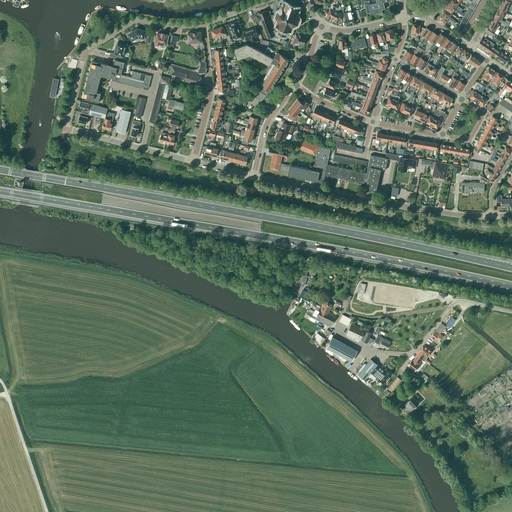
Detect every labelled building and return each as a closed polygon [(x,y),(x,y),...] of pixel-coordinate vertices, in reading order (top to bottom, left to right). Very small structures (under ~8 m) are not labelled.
[(368,0),(364,1),(367,13),(373,12),(373,15),(383,12),(382,9),(386,8),(385,3),(387,2),(387,0),(368,0)] [(455,0),(449,0),(448,2),(461,11),(463,9),(460,8),(457,5),(459,2),(455,0)] [(506,0),(503,0),(499,8),(506,12),(511,2),(506,0)] [(331,18),(332,19),(340,3),(338,1),(335,7),(332,6),(331,9),(330,8),(329,12),(326,10),(324,13),(327,15),(326,16),(327,17),(327,18),(329,19),(329,18),(330,18),(331,18)] [(461,11),(448,2),(444,8),(452,13),(454,10),(460,14),(461,11)] [(266,11),(274,36),(275,37),(275,38),(273,37),(273,39),(279,42),(281,36),(278,35),(278,33),(285,36),(287,31),(290,32),(292,28),(292,27),(297,25),(299,19),(297,15),(297,14),(299,8),(294,6),(294,5),(290,4),(290,5),(284,3),(282,9),(281,9),(277,11),(275,16),(270,14),(271,12),(270,11),(268,11),(266,11)] [(340,3),(332,19),(334,20),(335,21),(335,22),(336,22),(337,22),(338,22),(342,14),(338,12),(339,9),(340,10),(342,7),(340,6),(341,4),(340,3)] [(348,12),(350,22),(352,22),(356,21),(356,18),(359,17),(358,11),(352,12),(350,5),(348,6),(348,7),(349,9),(348,9),(349,12),(348,12)] [(499,8),(493,18),(500,22),(505,25),(507,26),(510,22),(506,20),(505,22),(501,20),(504,16),(506,12),(499,8)] [(440,14),(454,23),(455,21),(449,17),(451,14),(444,9),(440,14)] [(274,36),(266,11),(265,10),(262,12),(262,11),(258,13),(254,15),(257,22),(261,21),(265,33),(266,33),(268,38),(274,36)] [(457,29),(458,26),(454,23),(440,14),(437,19),(444,24),(446,21),(454,27),(452,30),(455,32),(457,29)] [(493,18),(491,23),(488,28),(495,32),(497,29),(501,31),(503,27),(499,25),(500,22),(493,18)] [(245,38),(243,32),(240,33),(236,21),(228,24),(233,39),(240,37),(241,39),(245,38)] [(418,33),(420,34),(422,27),(419,26),(419,25),(413,24),(412,29),(411,29),(410,36),(414,36),(414,32),(418,33)] [(217,28),(221,39),(226,37),(228,42),(231,41),(229,35),(227,36),(226,33),(224,29),(223,30),(222,26),(217,28)] [(422,27),(420,34),(424,37),(421,43),(423,44),(426,39),(432,31),(426,27),(425,29),(422,27)] [(218,40),(221,39),(217,28),(212,30),(213,33),(212,34),(213,38),(217,37),(218,40)] [(255,28),(243,32),(245,38),(246,40),(249,38),(251,43),(256,41),(254,37),(258,35),(257,32),(255,28)] [(145,33),(145,31),(137,29),(136,30),(128,34),(132,40),(135,39),(136,41),(138,41),(140,41),(141,39),(142,38),(143,38),(144,37),(146,38),(145,40),(150,41),(152,34),(147,33),(145,33)] [(394,44),(395,42),(393,34),(394,34),(393,30),(392,30),(385,31),(387,40),(391,39),(392,44),(394,44)] [(191,42),(198,42),(199,43),(200,43),(201,56),(197,56),(197,59),(198,59),(199,60),(199,61),(200,62),(200,63),(200,64),(200,65),(201,66),(198,72),(171,64),(168,74),(186,79),(185,80),(198,84),(201,77),(200,77),(201,73),(202,74),(203,74),(204,73),(205,73),(206,72),(206,71),(206,70),(206,69),(206,68),(205,67),(206,66),(206,65),(206,64),(206,63),(205,62),(204,62),(205,61),(205,60),(205,59),(205,58),(205,57),(205,56),(204,56),(204,55),(205,54),(205,53),(205,52),(205,51),(204,51),(204,50),(203,50),(204,49),(204,48),(204,47),(204,46),(204,45),(204,44),(203,45),(202,41),(201,41),(201,37),(201,36),(201,35),(200,32),(196,32),(196,31),(192,32),(192,33),(187,33),(188,43),(189,43),(189,42),(191,41),(191,42)] [(377,33),(378,40),(379,41),(382,41),(383,45),(387,44),(387,41),(385,41),(385,40),(386,40),(386,37),(384,37),(383,32),(377,33)] [(431,45),(434,41),(438,35),(433,32),(427,39),(432,42),(431,43),(430,43),(428,46),(425,51),(427,52),(431,45)] [(161,34),(160,34),(157,33),(156,36),(154,36),(153,41),(155,41),(155,43),(160,44),(160,45),(160,46),(161,46),(161,47),(162,47),(163,47),(164,47),(165,47),(165,46),(165,45),(166,45),(168,36),(164,35),(164,34),(161,33),(161,34)] [(291,38),(294,38),(293,43),(303,45),(304,40),(306,40),(306,37),(303,36),(303,34),(299,33),(298,34),(296,33),(292,35),(291,38)] [(435,42),(434,41),(431,45),(433,47),(435,43),(436,44),(437,42),(441,44),(446,37),(440,33),(436,40),(435,42)] [(375,43),(376,49),(377,52),(381,51),(380,48),(379,42),(379,41),(378,40),(376,40),(375,34),(369,35),(370,39),(367,40),(369,47),(372,46),(371,44),(375,43)] [(113,53),(111,52),(110,56),(122,59),(123,56),(124,56),(127,44),(126,44),(126,43),(121,36),(118,39),(119,41),(119,42),(118,42),(116,48),(115,47),(113,53)] [(353,50),(366,47),(364,39),(361,39),(361,38),(356,40),(356,41),(351,42),(353,50)] [(452,41),(447,38),(442,45),(441,46),(440,45),(436,51),(439,53),(444,46),(447,48),(452,41)] [(490,45),(488,43),(481,39),(477,45),(486,51),(491,45),(490,45)] [(348,55),(347,48),(346,48),(346,42),(345,42),(344,40),(339,40),(339,46),(338,46),(339,49),(343,48),(343,49),(342,50),(342,56),(348,55)] [(448,49),(453,52),(454,51),(458,45),(453,42),(448,49)] [(238,47),(234,49),(237,59),(249,54),(269,65),(271,61),(275,64),(254,96),(262,101),(269,90),(269,91),(289,60),(281,54),(280,55),(273,50),(268,46),(264,53),(247,43),(246,44),(238,47)] [(491,54),(495,48),(491,45),(486,51),(491,54)] [(218,50),(215,50),(216,61),(223,60),(226,59),(226,56),(223,56),(222,49),(225,49),(225,46),(217,46),(218,50)] [(454,51),(453,52),(451,56),(453,57),(456,53),(460,55),(464,49),(459,46),(455,51),(454,51)] [(495,57),(500,51),(495,48),(491,54),(495,57)] [(413,54),(415,51),(412,49),(410,53),(407,51),(403,58),(408,61),(412,54),(413,54)] [(415,50),(415,51),(413,54),(412,56),(413,57),(410,62),(415,65),(420,57),(417,56),(417,54),(418,53),(417,53),(417,51),(415,50)] [(461,56),(459,58),(461,60),(462,58),(465,60),(466,59),(470,54),(465,50),(461,56)] [(509,57),(500,51),(495,57),(505,64),(509,57)] [(429,53),(427,56),(426,58),(425,57),(424,60),(421,58),(417,66),(423,69),(430,57),(431,55),(429,53)] [(379,61),(378,63),(386,66),(387,62),(388,59),(387,58),(389,54),(382,54),(376,54),(376,57),(377,57),(376,60),(379,61)] [(438,59),(438,60),(439,57),(440,55),(438,54),(432,65),(428,63),(425,70),(428,72),(429,72),(430,73),(438,59)] [(471,54),(467,61),(468,62),(469,63),(468,64),(471,65),(472,64),(476,58),(471,54)] [(476,58),(472,64),(475,66),(470,73),(472,74),(476,68),(481,61),(476,58)] [(68,67),(75,69),(77,60),(70,59),(68,67)] [(141,87),(142,87),(143,84),(144,81),(144,78),(145,74),(133,71),(131,77),(121,75),(124,62),(115,59),(113,66),(92,60),(82,99),(98,103),(101,93),(95,91),(99,73),(111,76),(110,76),(113,77),(112,81),(140,88),(141,87)] [(223,60),(216,61),(217,71),(224,70),(224,65),(227,65),(226,59),(223,60)] [(348,66),(349,63),(345,61),(345,62),(338,59),(335,65),(343,68),(344,64),(348,66)] [(440,61),(438,60),(438,59),(430,73),(431,73),(431,74),(435,76),(439,69),(436,68),(440,61)] [(386,66),(378,63),(373,61),(372,64),(377,66),(376,68),(384,71),(386,66)] [(454,70),(451,68),(448,73),(446,76),(442,74),(445,69),(442,67),(437,74),(441,76),(439,79),(446,82),(449,78),(451,74),(454,70)] [(455,67),(454,70),(451,74),(453,75),(451,79),(448,84),(454,87),(458,80),(455,78),(458,74),(456,73),(458,69),(455,67)] [(482,78),(484,79),(492,69),(489,67),(484,74),(485,74),(482,78)] [(346,75),(347,71),(345,70),(345,72),(334,68),(332,74),(340,77),(341,73),(346,75)] [(394,86),(397,87),(398,86),(402,78),(406,71),(400,68),(396,75),(399,77),(395,84),(396,84),(394,86)] [(492,69),(484,79),(487,81),(489,77),(491,78),(496,71),(492,69)] [(224,70),(217,71),(217,76),(218,81),(225,80),(224,70)] [(371,72),(370,74),(381,79),(383,73),(376,70),(374,73),(371,72)] [(409,82),(413,75),(407,72),(403,79),(407,81),(402,90),(404,91),(409,82)] [(489,82),(487,85),(486,86),(490,89),(493,85),(496,88),(497,86),(504,77),(497,72),(491,81),(491,82),(490,83),(489,82)] [(381,79),(370,74),(369,78),(363,76),(363,78),(379,84),(381,79)] [(165,85),(165,84),(166,83),(168,84),(169,79),(161,77),(161,76),(159,81),(160,82),(159,83),(165,85)] [(412,91),(419,79),(414,76),(410,83),(412,84),(409,89),(408,89),(407,92),(410,94),(412,91)] [(460,91),(465,84),(461,82),(463,79),(460,77),(459,80),(459,81),(455,88),(460,91)] [(500,95),(510,81),(505,77),(500,84),(504,87),(502,89),(500,88),(497,93),(500,95)] [(379,84),(363,78),(362,81),(371,84),(369,87),(377,90),(379,84)] [(234,96),(239,96),(241,87),(242,87),(241,79),(236,80),(237,87),(239,87),(237,93),(234,93),(234,96)] [(410,95),(411,95),(412,95),(417,87),(419,88),(423,81),(419,79),(412,91),(410,94),(410,95)] [(49,99),(55,100),(59,81),(53,80),(49,99)] [(225,80),(218,81),(219,92),(224,91),(224,94),(233,95),(233,90),(229,90),(228,85),(226,85),(225,80)] [(331,81),(330,80),(327,85),(335,89),(336,86),(343,89),(344,86),(331,80),(331,81)] [(511,88),(511,82),(510,81),(500,95),(500,96),(501,97),(507,89),(510,91),(511,88)] [(420,100),(428,85),(424,82),(420,89),(422,90),(419,95),(417,99),(420,100)] [(473,99),(481,88),(479,86),(480,84),(478,83),(469,96),(473,99)] [(164,91),(163,94),(162,97),(162,98),(169,100),(173,86),(172,86),(165,84),(165,85),(164,88),(164,91)] [(433,87),(428,85),(420,100),(422,101),(424,98),(427,93),(429,94),(433,87)] [(367,94),(375,97),(376,92),(375,92),(376,91),(363,86),(363,88),(368,90),(367,94)] [(483,96),(485,93),(482,91),(484,87),(482,86),(481,88),(473,99),(478,103),(483,96)] [(430,105),(438,90),(434,88),(430,95),(432,96),(428,104),(429,105),(430,105)] [(335,96),(337,93),(333,92),(326,89),(323,95),(330,98),(331,97),(333,98),(334,95),(335,96)] [(430,105),(434,108),(435,108),(436,105),(434,104),(437,98),(439,100),(443,93),(438,90),(430,105)] [(490,98),(494,93),(495,92),(492,90),(491,92),(490,93),(489,92),(487,96),(485,94),(485,93),(483,96),(478,103),(483,106),(489,97),(490,98)] [(350,94),(354,95),(357,96),(373,102),(375,97),(367,94),(366,97),(358,94),(351,92),(350,94)] [(392,107),(397,96),(390,92),(388,95),(390,96),(390,97),(389,97),(387,101),(388,101),(386,104),(392,107)] [(401,93),(399,92),(397,96),(392,107),(397,109),(399,106),(401,102),(397,101),(399,97),(401,93)] [(438,106),(437,109),(440,111),(448,96),(444,93),(440,100),(442,102),(439,107),(438,106)] [(405,113),(413,96),(412,95),(411,95),(408,101),(407,105),(403,103),(400,110),(405,113)] [(363,105),(371,107),(373,102),(357,96),(356,99),(364,102),(363,105)] [(413,96),(405,113),(411,116),(414,108),(411,107),(415,97),(413,97),(413,96)] [(444,113),(446,110),(444,109),(447,104),(449,105),(453,99),(448,96),(440,111),(444,113)] [(486,108),(491,112),(495,107),(495,106),(496,104),(493,102),(495,100),(493,98),(486,108)] [(183,109),(184,103),(170,99),(168,106),(183,109)] [(297,99),(293,105),(299,110),(302,107),(305,110),(309,104),(304,100),(302,103),(297,99)] [(368,114),(371,107),(363,105),(350,100),(347,106),(351,108),(352,104),(362,108),(361,111),(368,114)] [(87,114),(88,114),(89,114),(92,104),(80,101),(78,108),(88,111),(87,114)] [(107,108),(92,104),(89,114),(92,115),(105,118),(107,108)] [(299,110),(293,105),(288,111),(291,113),(288,118),(296,121),(296,120),(300,116),(296,113),(299,110)] [(419,119),(422,112),(419,111),(420,108),(418,107),(413,117),(419,119)] [(213,118),(221,120),(223,110),(216,108),(213,118)] [(440,111),(437,109),(435,108),(434,108),(434,110),(435,110),(432,117),(430,115),(426,123),(431,125),(437,113),(438,114),(440,111)] [(130,112),(122,109),(116,131),(125,133),(130,112)] [(320,111),(316,120),(318,121),(320,118),(322,119),(325,113),(320,111)] [(422,112),(419,119),(424,122),(429,112),(427,111),(425,114),(422,112)] [(440,111),(438,114),(437,113),(431,125),(437,128),(440,120),(441,121),(442,118),(439,117),(440,115),(443,116),(445,113),(444,113),(440,111)] [(88,114),(87,114),(81,112),(80,115),(78,121),(86,124),(88,117),(92,118),(92,115),(89,114),(88,114)] [(102,128),(110,130),(112,124),(111,124),(113,118),(115,114),(107,112),(104,122),(102,128)] [(324,123),(326,124),(330,115),(325,113),(322,119),(323,119),(322,122),(324,123)] [(330,115),(326,124),(329,125),(330,122),(333,124),(335,118),(330,115)] [(245,118),(244,120),(256,124),(258,118),(250,116),(249,119),(247,119),(245,118)] [(492,116),(489,121),(497,126),(498,124),(496,122),(498,119),(497,119),(498,117),(495,116),(494,117),(492,116)] [(178,128),(180,121),(172,119),(172,118),(168,117),(168,120),(171,121),(170,126),(178,128)] [(211,128),(218,130),(219,126),(222,126),(223,121),(221,120),(213,118),(211,128)] [(335,128),(341,130),(344,122),(339,119),(335,128)] [(141,122),(133,120),(131,127),(133,127),(131,135),(136,136),(138,129),(139,129),(141,122)] [(256,124),(244,120),(243,123),(246,123),(248,124),(247,127),(255,129),(256,124)] [(497,126),(489,121),(486,126),(492,129),(494,126),(496,127),(497,126)] [(344,122),(341,130),(343,131),(344,128),(347,130),(350,124),(344,122)] [(292,126),(283,123),(280,130),(279,129),(275,137),(285,141),(289,131),(293,133),(296,127),(292,125),(292,126)] [(355,126),(351,135),(354,136),(355,133),(358,134),(360,128),(355,126)] [(492,129),(486,126),(484,131),(492,136),(493,134),(490,132),(492,129)] [(492,136),(484,131),(481,136),(487,139),(488,136),(491,137),(492,136)] [(164,142),(166,143),(168,134),(162,132),(162,134),(161,134),(159,142),(164,143),(164,142)] [(253,135),(241,132),(240,134),(243,135),(245,135),(244,139),(251,141),(253,135)] [(168,134),(166,143),(173,145),(176,136),(168,134)] [(507,144),(511,146),(511,139),(505,135),(503,138),(509,141),(507,144)] [(487,139),(481,136),(478,141),(486,146),(487,144),(485,142),(487,139)] [(398,143),(398,146),(397,153),(403,154),(404,149),(400,149),(401,143),(404,144),(405,138),(399,137),(398,143)] [(324,175),(340,178),(342,168),(327,164),(330,148),(319,145),(318,146),(301,139),(298,149),(315,156),(312,170),(319,171),(318,176),(324,178),(324,175)] [(486,146),(478,141),(476,146),(481,149),(483,146),(485,147),(486,146)] [(204,154),(210,155),(213,143),(211,142),(210,145),(211,145),(210,147),(206,146),(206,147),(205,149),(205,150),(204,150),(203,150),(203,152),(203,153),(204,153),(204,154)] [(222,158),(228,160),(233,142),(230,142),(229,147),(228,149),(229,149),(228,151),(224,150),(221,149),(220,156),(223,156),(222,158)] [(437,143),(432,142),(430,152),(432,152),(433,152),(433,149),(438,150),(438,148),(437,148),(437,143)] [(217,155),(220,156),(221,149),(218,149),(214,148),(215,146),(216,144),(213,143),(210,155),(216,157),(217,155)] [(244,145),(244,148),(240,163),(246,164),(248,156),(244,155),(245,153),(245,154),(245,151),(247,152),(248,150),(249,150),(250,146),(244,145)] [(236,153),(234,161),(240,163),(244,148),(241,147),(241,150),(240,152),(240,154),(236,153)] [(497,149),(508,155),(511,150),(505,147),(504,150),(498,147),(497,149)] [(279,170),(288,172),(289,165),(281,164),(282,156),(288,157),(288,153),(269,149),(268,153),(272,154),(269,169),(279,171),(279,170)] [(500,157),(505,160),(508,155),(497,149),(496,151),(501,154),(500,157)] [(432,152),(430,152),(429,155),(429,159),(436,160),(438,151),(436,151),(435,158),(431,157),(432,156),(432,152)] [(365,172),(362,183),(366,184),(365,189),(376,191),(381,169),(385,170),(388,159),(397,161),(398,155),(386,153),(385,158),(370,155),(367,173),(365,172)] [(400,157),(398,170),(406,171),(407,167),(415,168),(416,160),(400,157)] [(491,160),(502,166),(505,160),(500,157),(498,160),(493,157),(491,160)] [(494,168),(499,171),(502,166),(491,160),(490,162),(496,165),(494,168)] [(445,179),(447,166),(435,164),(433,176),(445,179)] [(319,171),(312,170),(289,165),(288,172),(287,174),(317,181),(318,176),(319,171)] [(342,168),(340,178),(349,180),(349,182),(354,183),(354,181),(362,183),(365,172),(342,168)] [(488,178),(494,181),(499,171),(494,168),(492,171),(487,168),(485,172),(490,175),(488,178)] [(488,180),(486,179),(480,175),(480,181),(480,183),(470,182),(470,183),(462,182),(461,192),(469,193),(470,191),(483,192),(484,184),(486,184),(488,180)] [(401,199),(403,190),(392,188),(390,197),(401,199)] [(508,206),(508,195),(506,195),(506,199),(501,199),(501,195),(498,195),(498,202),(501,202),(501,206),(508,206)] [(300,274),(291,293),(295,295),(300,285),(304,276),(300,274)] [(302,289),(300,295),(306,298),(309,293),(302,289)] [(323,305),(321,309),(317,317),(316,319),(331,327),(337,315),(329,311),(332,305),(325,301),(320,299),(318,303),(320,304),(320,303),(323,305)] [(351,319),(343,315),(340,320),(348,325),(351,319)] [(360,340),(365,331),(365,329),(352,323),(346,335),(348,336),(348,337),(358,342),(360,340)] [(371,334),(365,331),(360,340),(361,340),(367,343),(371,334)] [(325,339),(317,333),(313,338),(321,344),(325,339)] [(384,339),(378,335),(376,338),(374,341),(387,349),(391,342),(385,338),(384,339)] [(357,350),(332,337),(326,347),(351,361),(357,350)] [(426,362),(429,364),(431,362),(426,359),(428,356),(432,350),(425,345),(420,350),(421,350),(417,355),(426,362)] [(424,364),(426,362),(417,355),(413,361),(412,360),(408,365),(415,371),(419,365),(420,366),(423,363),(424,364)] [(393,373),(387,368),(385,370),(371,359),(358,374),(364,380),(371,372),(384,383),(393,373)] [(427,379),(422,374),(418,378),(425,383),(427,381),(426,380),(427,379)] [(401,380),(398,376),(388,388),(392,392),(395,388),(399,383),(401,380)] [(419,402),(413,396),(404,404),(410,411),(419,402)]
